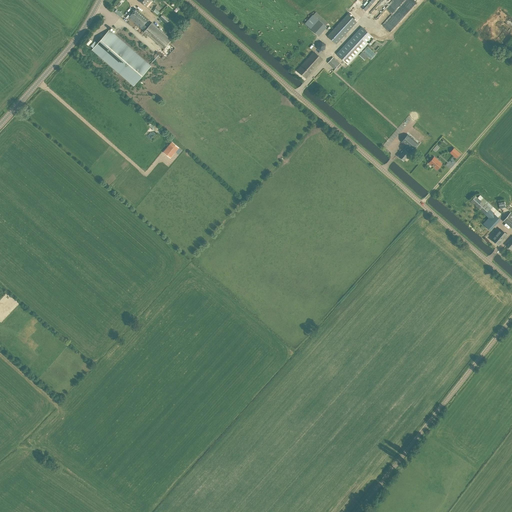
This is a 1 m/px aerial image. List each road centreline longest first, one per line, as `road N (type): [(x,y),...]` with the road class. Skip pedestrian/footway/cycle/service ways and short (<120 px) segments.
road 1 (unclassified): [(421,203),(188,0)]
road 2 (unclassified): [(358,511),(511,318)]
road 3 (unclassified): [(0,124),(67,51),(99,0)]
road 4 (unclassified): [(421,203),(511,102)]
road 5 (unclassified): [(511,284),(421,203)]
